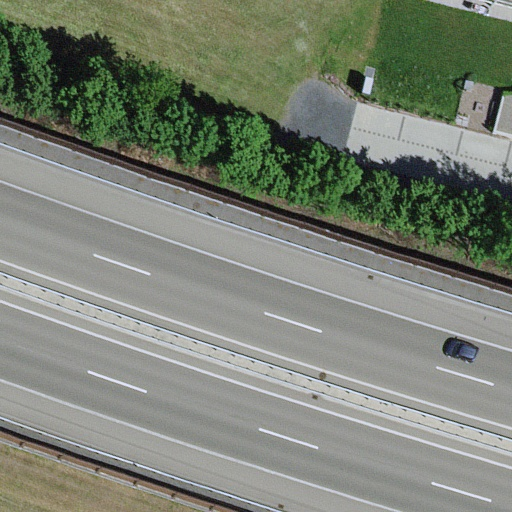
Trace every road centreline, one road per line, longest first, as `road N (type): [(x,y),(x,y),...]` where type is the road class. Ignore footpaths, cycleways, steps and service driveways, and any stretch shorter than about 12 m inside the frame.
road 1 (motorway): [(511,386),(146,274),(0,219)]
road 2 (motorway): [(0,340),(509,511)]
